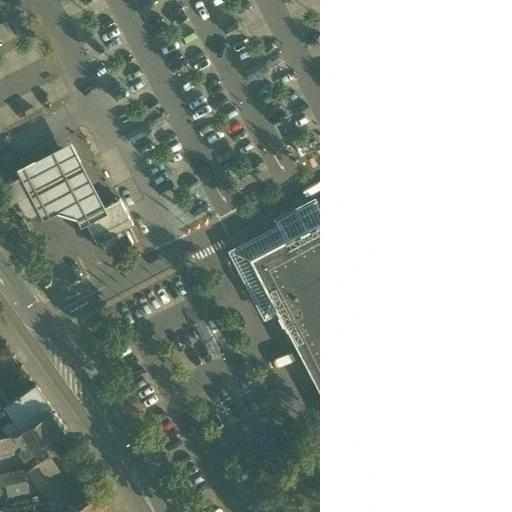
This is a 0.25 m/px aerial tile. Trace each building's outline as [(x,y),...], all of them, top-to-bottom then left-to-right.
[(261,318),(276,310),(270,297),(267,292),(263,294),(246,261),(250,259),(248,256),(251,255),(249,251),(282,233),(284,237),(305,226),(322,217),(320,214),(353,196),(355,200),(376,189),(374,185),(388,178),(390,181),(410,171),(408,167),(424,159),(426,163),(446,152),(444,148),(459,140),(461,144),(511,117),(511,67),(511,69),(493,36),(497,34),(492,24),(486,13),(483,15),(474,0),(460,0),(498,73),(474,86),(487,110),(225,248),(261,318)] [(511,0),(474,0),(483,15),(486,13),(492,24),(497,34),(493,36),(511,69),(511,67),(511,0)] [(385,511),(511,511),(511,490),(511,489),(511,488),(511,117),(461,144),(459,140),(444,148),(446,152),(426,163),(424,159),(408,167),(410,171),(390,181),(388,178),(374,185),(376,189),(355,200),(353,196),(320,214),(322,217),(305,226),(284,237),(282,233),(249,251),(251,255),(248,256),(250,259),(246,261),(263,294),(267,292),(270,297),(276,310),(385,511)] [(296,161),(329,144),(320,126),(286,142),(296,161)] [(44,218),(58,210),(78,216),(82,225),(87,223),(109,211),(106,206),(71,140),(19,168),(22,175),(41,212),(44,218)] [(41,212),(46,209),(26,172),(22,175),(1,186),(11,204),(18,200),(28,219),(41,212)] [(84,218),(87,223),(98,243),(101,241),(109,255),(133,242),(126,228),(133,224),(120,199),(106,206),(84,218)] [(6,403),(11,410),(16,417),(23,427),(51,408),(52,408),(35,383),(8,402),(6,403)] [(0,421),(3,421),(0,417),(11,410),(6,403),(8,402),(0,390),(0,421)] [(51,408),(23,427),(37,450),(66,429),(51,408)] [(0,433),(2,433),(9,432),(5,425),(16,417),(11,410),(0,417),(3,421),(0,421),(0,433)] [(23,427),(16,417),(5,425),(9,432),(20,430),(23,427)] [(26,457),(37,450),(23,427),(20,430),(9,432),(2,433),(0,433),(0,451),(3,451),(19,448),(26,457)] [(29,470),(50,500),(61,498),(76,496),(49,456),(29,470)] [(0,475),(0,486),(6,485),(28,480),(25,470),(0,475)] [(30,491),(28,480),(6,485),(9,496),(30,491)] [(65,508),(67,511),(109,511),(110,511),(100,492),(79,502),(65,508)] [(79,502),(76,496),(61,498),(65,508),(79,502)]
